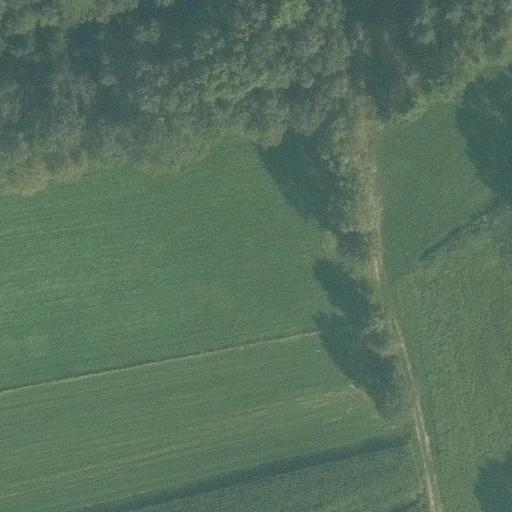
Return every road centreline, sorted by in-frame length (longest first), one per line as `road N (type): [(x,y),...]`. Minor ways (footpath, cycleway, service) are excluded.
road 1 (track): [(435,511),(340,0)]
road 2 (track): [(511,29),(362,129)]
